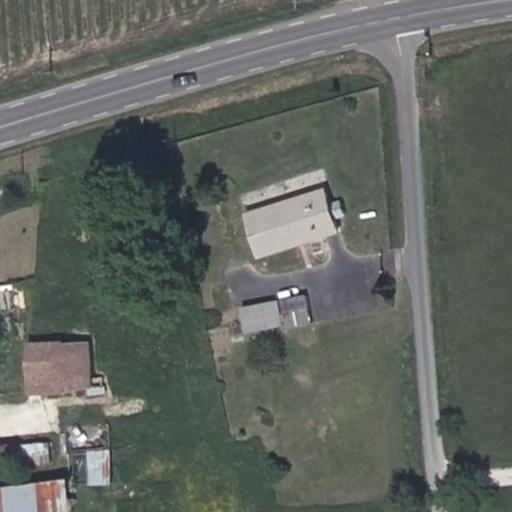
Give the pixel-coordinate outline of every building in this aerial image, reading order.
[(352,222),(332,180),(273,208),(253,217),(274,258),(277,257),(352,222)] [(256,310),(264,325),(269,335),(295,321),(283,297),(256,310)] [(41,396),(95,392),(92,341),(40,343),(41,396)] [(117,447),(93,447),(93,483),(117,483),(117,447)] [(4,498),(58,494),(55,479),(3,482),(4,498)]
